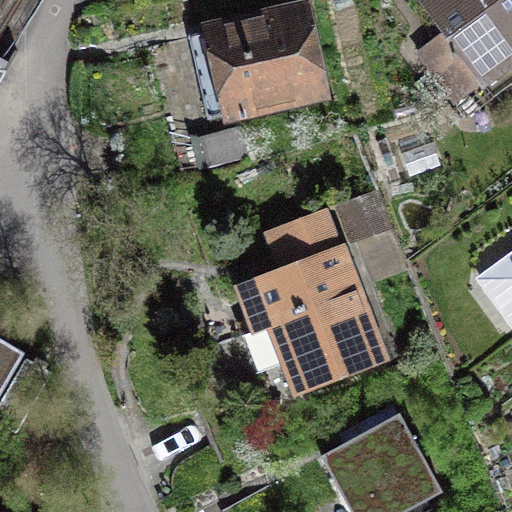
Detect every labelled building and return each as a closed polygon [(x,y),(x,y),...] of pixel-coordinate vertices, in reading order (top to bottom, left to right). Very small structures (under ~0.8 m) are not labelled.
[(511,59),(511,50),(474,0),(419,0),(444,32),(418,51),(455,101),(511,59)] [(511,0),(474,0),(511,50),(511,0)] [(320,14),(214,36),(235,133),(341,110),(320,14)] [(0,511),(0,391),(22,354),(0,341),(0,70),(5,61),(0,57),(0,511)] [(376,193),(343,206),(355,238),(389,226),(376,193)] [(303,265),(234,291),(251,335),(270,327),(302,407),(392,372),(330,212),(288,228),(303,265)] [(511,252),(478,277),(511,324),(511,252)] [(272,375),(197,405),(214,447),(289,418),(272,375)] [(399,414),(321,457),(351,511),(405,511),(442,492),(399,414)] [(294,511),(277,481),(222,510),(222,511),(294,511)]
